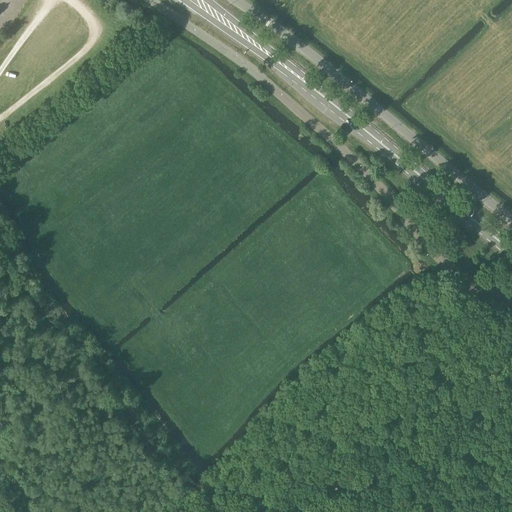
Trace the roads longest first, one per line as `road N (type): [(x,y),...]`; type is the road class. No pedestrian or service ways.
road 1 (unclassified): [(148,0),(324,131),(461,273),(511,293)]
road 2 (unclassified): [(235,0),(511,214)]
road 3 (secondary): [(511,251),(299,77)]
road 4 (secondary): [(186,0),(299,77)]
road 5 (secondary): [(299,77),(207,0)]
